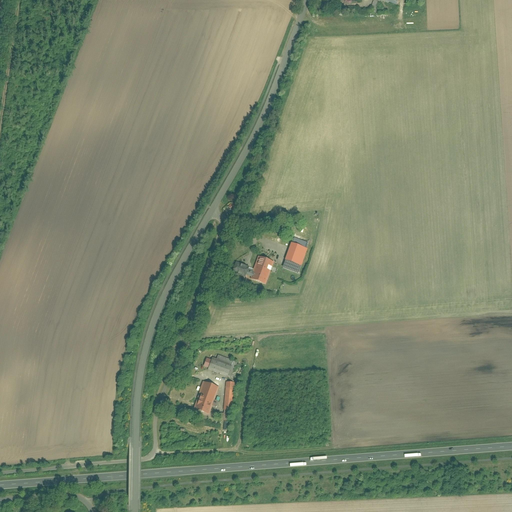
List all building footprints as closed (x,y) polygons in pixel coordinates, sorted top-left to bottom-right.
[(293,237),(291,243),(305,248),(308,239),(299,236),(299,239),(293,237)] [(291,243),(290,243),(282,267),(299,273),(307,249),(305,248),(291,243)] [(273,262),(258,257),(252,272),(250,277),(250,279),(265,285),(270,271),(272,267),(273,262)] [(247,268),(234,263),(231,273),(244,277),(244,275),(246,270),(247,268)] [(207,368),(207,369),(230,378),(235,362),(217,356),(216,359),(211,357),(210,360),(207,368)] [(218,387),(203,381),(192,409),(207,415),(218,387)] [(234,383),(226,383),(223,410),(232,411),(234,383)]
